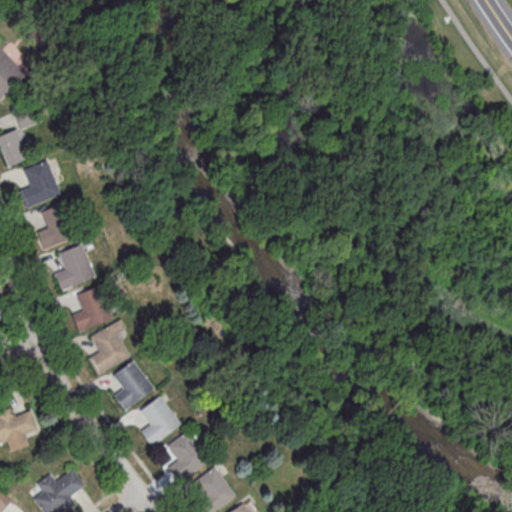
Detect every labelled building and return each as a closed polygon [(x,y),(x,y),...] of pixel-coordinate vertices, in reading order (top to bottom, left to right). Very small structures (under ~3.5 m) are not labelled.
[(0,48),(24,74),(0,97),(0,48)] [(40,122),(34,106),(14,113),(19,129),(40,122)] [(0,151),(6,167),(27,158),(15,128),(0,133),(0,151)] [(46,160),(60,192),(27,207),(20,190),(30,186),(23,170),(46,160)] [(63,202),(78,234),(45,249),(37,232),(48,227),(41,212),(63,202)] [(81,243),(95,275),(62,290),(55,273),(65,268),(58,253),(81,243)] [(98,283),(113,316),(80,331),(72,314),(83,309),(75,294),(98,283)] [(111,324),(129,355),(98,373),(89,357),(99,351),(90,337),(111,324)] [(131,359),(153,387),(124,409),(113,395),(122,388),(112,374),(131,359)] [(159,395),(180,423),(152,445),(140,431),(149,424),(139,410),(159,395)] [(0,445),(38,434),(30,410),(10,417),(9,411),(0,414),(0,445)] [(186,431),(207,459),(179,481),(167,466),(176,459),(166,446),(186,431)] [(213,467),(235,495),(212,511),(202,511),(195,502),(204,495),(194,482),(213,467)] [(50,474),(34,483),(40,493),(34,497),(42,511),(61,511),(75,505),(69,494),(83,486),(73,469),(53,480),(50,474)] [(228,511),(242,502),(249,511),(228,511)]
